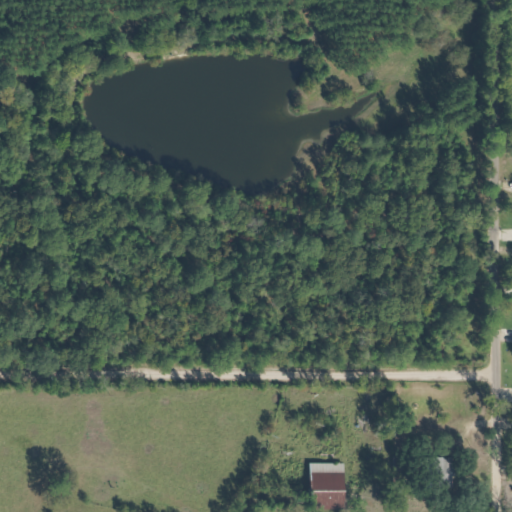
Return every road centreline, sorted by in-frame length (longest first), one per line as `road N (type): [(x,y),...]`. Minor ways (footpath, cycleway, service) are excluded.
road 1 (residential): [(497,511),(494,0)]
road 2 (track): [(0,372),(497,373)]
